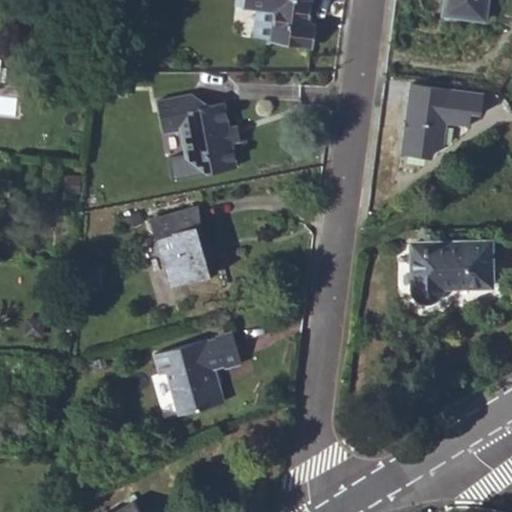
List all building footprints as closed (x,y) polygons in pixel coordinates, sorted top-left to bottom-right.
[(271,39),(312,45),(315,22),(309,22),(310,0),(236,0),(236,3),(258,6),(253,35),(271,37),(271,39)] [(443,0),(442,13),(484,19),(486,0),(443,0)] [(283,96),(303,97),(304,84),(284,83),(283,96)] [(408,83),(402,152),(442,156),(445,122),(481,125),(484,90),(408,83)] [(229,122),(227,123),(223,100),(207,103),(191,90),(156,97),(163,130),(181,127),(186,154),(206,168),(236,163),(232,143),(234,142),(233,140),(230,125),(229,122)] [(233,140),(240,138),(237,124),(230,125),(233,140)] [(172,283),(215,271),(195,205),(152,217),(172,283)] [(412,287),(417,295),(423,299),(431,299),(437,296),(440,292),(441,285),(491,284),(490,240),(412,240),(412,287)] [(160,373),(167,372),(179,413),(222,401),(213,367),(223,365),(224,367),(241,363),(232,332),(154,354),(160,373)] [(140,511),(134,501),(114,511),(140,511)]
